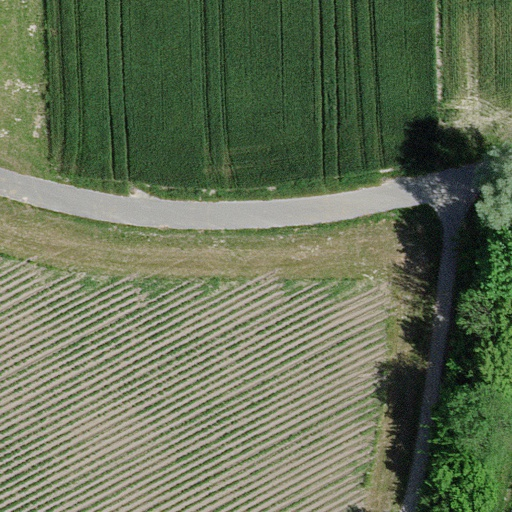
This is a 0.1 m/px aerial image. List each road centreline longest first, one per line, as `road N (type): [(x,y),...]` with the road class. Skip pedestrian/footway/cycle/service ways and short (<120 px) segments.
road 1 (track): [(0,180),(109,208),(193,216),(365,202),(511,168)]
road 2 (track): [(406,511),(459,180)]
